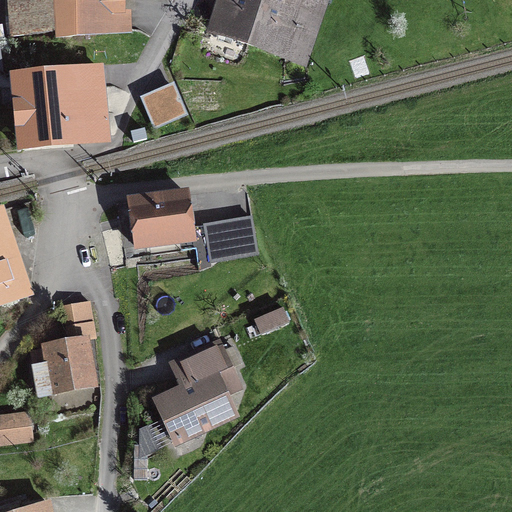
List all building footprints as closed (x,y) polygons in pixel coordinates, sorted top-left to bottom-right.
[(58,31),(57,0),(14,0),(17,12),(9,13),(11,37),(58,31),(58,32),(58,31)] [(122,11),(122,0),(57,0),(58,31),(58,32),(58,37),(119,30),(119,12),(122,12),(122,11)] [(221,0),(211,32),(304,63),(310,48),(290,41),(305,0),(319,0),(325,2),(325,0),(221,0)] [(23,78),(29,142),(106,135),(101,71),(23,78)] [(135,247),(194,238),(187,195),(129,203),(135,247)] [(0,305),(28,295),(0,212),(0,305)] [(258,254),(252,218),(204,226),(210,262),(258,254)] [(90,302),(63,307),(69,343),(44,348),(45,352),(32,354),(39,396),(95,386),(86,340),(96,338),(90,302)] [(289,323),(283,309),(255,320),(261,335),(289,323)] [(175,364),(186,389),(159,401),(177,440),(233,415),(224,396),(241,388),(232,368),(236,366),(228,349),(223,351),(220,343),(175,364)] [(0,417),(0,444),(32,441),(28,413),(0,417)] [(49,511),(47,503),(20,511),(17,502),(0,507),(0,511),(49,511)]
